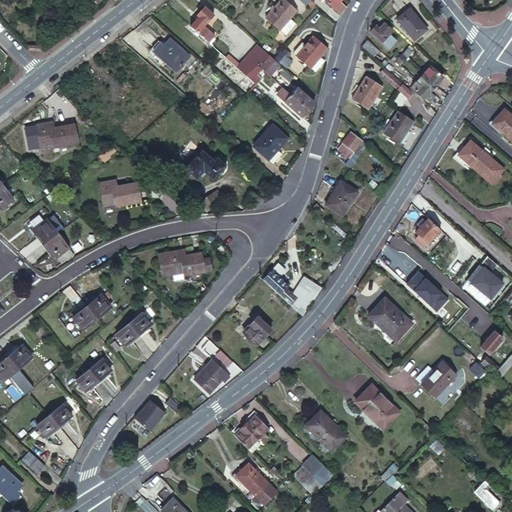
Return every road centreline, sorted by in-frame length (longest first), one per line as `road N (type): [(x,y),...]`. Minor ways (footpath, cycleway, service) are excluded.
road 1 (unclassified): [(489,54),(323,307),(219,407),(93,496)]
road 2 (residential): [(275,232),(107,431),(88,475),(93,496)]
road 3 (residential): [(275,232),(226,222),(134,237),(87,259),(0,327)]
road 4 (residential): [(359,0),(299,198),(275,232)]
road 5 (unknown): [(403,179),(511,266)]
